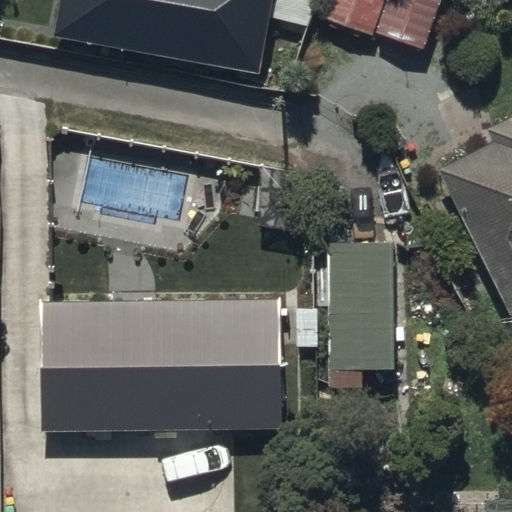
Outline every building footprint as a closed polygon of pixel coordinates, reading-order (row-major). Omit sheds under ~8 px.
[(271,0),(61,0),(55,38),(259,74),(271,0)] [(422,50),(438,0),(332,0),(325,21),(373,38),(375,34),(422,50)] [(511,312),(511,121),(489,133),(493,140),(432,171),(506,316),(511,312)] [(392,242),(327,243),(328,369),(394,369),(392,242)] [(276,302),(39,304),(40,433),(278,431),(276,302)]
